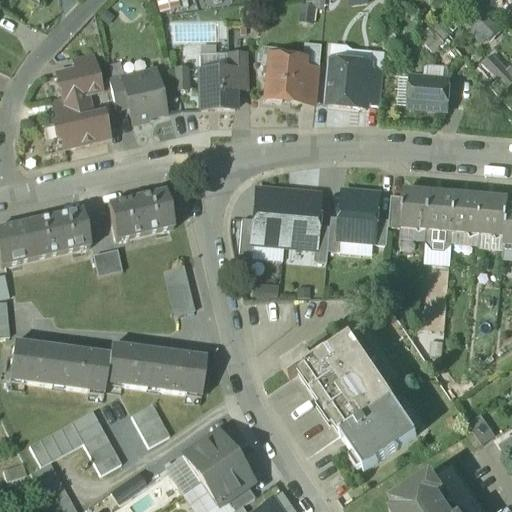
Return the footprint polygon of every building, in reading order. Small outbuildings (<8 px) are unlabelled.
[(43,0),(22,0),(37,9),(43,0)] [(174,0),(154,0),(158,17),(178,13),(174,0)] [(508,74),(493,58),(484,67),(499,83),(508,74)] [(226,59),(199,60),(199,77),(226,76),(226,59)] [(247,59),(226,59),(226,76),(233,76),(234,95),(248,95),(247,59)] [(89,61),(74,65),(77,77),(92,73),(89,61)] [(303,64),(268,61),(268,71),(263,74),(262,80),(266,86),(265,105),(281,107),(281,106),(300,107),(303,71),(303,64)] [(370,70),(331,68),(326,111),(367,114),(367,111),(370,75),(370,70)] [(317,73),(303,71),(300,107),(314,108),(317,73)] [(77,77),(58,81),(59,87),(57,89),(60,99),(62,101),(63,105),(80,101),(98,96),(92,73),(77,77)] [(384,76),(370,75),(367,111),(380,112),(384,76)] [(226,76),(199,77),(200,115),(235,114),(234,95),(233,76),(226,76)] [(411,82),(399,81),(397,109),(409,110),(411,82)] [(123,82),(108,86),(115,116),(129,113),(123,89),(124,89),(123,82)] [(124,89),(123,89),(129,113),(133,130),(148,126),(147,124),(164,120),(155,82),(124,89)] [(449,85),(411,82),(409,110),(446,113),(449,85)] [(511,95),(499,83),(490,91),(511,113),(511,95)] [(83,113),(56,120),(58,130),(55,130),(54,132),(57,143),(58,144),(61,144),(64,154),(106,144),(101,122),(86,125),(83,113)] [(281,250),(284,195),(255,193),(253,225),(252,249),(281,250)] [(341,224),(340,246),(377,248),(379,222),(381,196),(343,193),(341,224)] [(430,196),(404,194),(403,202),(400,231),(427,234),(430,196)] [(284,195),(281,250),(314,253),(315,230),(317,197),(284,195)] [(163,196),(106,210),(114,246),(172,233),(163,196)] [(456,198),(430,196),(427,234),(452,236),(456,198)] [(481,201),(456,198),(452,236),(478,238),(481,201)] [(403,202),(391,201),(389,230),(400,231),(403,202)] [(507,203),(481,201),(478,238),(504,240),(507,211),(507,203)] [(511,211),(507,211),(504,240),(503,249),(511,249),(511,211)] [(79,216),(0,234),(0,273),(88,252),(79,216)] [(379,222),(377,248),(387,249),(388,223),(379,222)] [(327,231),(325,256),(339,257),(340,246),(341,224),(327,223),(327,231)] [(252,249),(253,225),(240,224),(237,261),(250,261),(252,249)] [(314,253),(313,267),(324,267),(325,256),(327,231),(315,230),(314,253)] [(452,236),(427,234),(426,244),(432,253),(444,254),(452,247),(452,236)] [(511,249),(503,249),(502,262),(511,263),(511,249)] [(115,255),(91,261),(96,282),(120,277),(115,255)] [(182,271),(163,276),(173,320),(193,316),(182,271)] [(3,283),(0,283),(0,305),(8,304),(3,283)] [(276,301),(276,288),(249,288),(249,300),(276,301)] [(5,308),(0,308),(0,343),(8,344),(5,308)] [(349,339),(314,364),(308,355),(282,372),(290,383),(298,377),(341,440),(393,404),(349,339)] [(108,360),(13,347),(7,386),(103,399),(104,389),(108,360)] [(204,363),(110,350),(108,360),(104,389),(199,402),(204,363)] [(393,404),(341,440),(364,474),(416,438),(393,404)] [(130,420),(147,452),(169,441),(152,409),(130,420)] [(70,427),(82,448),(100,480),(121,468),(91,415),(70,427)] [(495,440),(481,418),(468,427),(482,449),(495,440)] [(28,451),(40,472),(82,448),(70,427),(28,451)] [(214,438),(182,461),(199,487),(236,462),(232,458),(229,457),(226,456),(214,438)] [(182,499),(199,487),(182,461),(164,473),(182,499)] [(236,462),(199,487),(216,511),(218,511),(227,506),(247,492),(250,490),(238,473),(238,469),(238,466),(236,462)] [(73,511),(49,467),(40,472),(30,477),(48,511),(73,511)] [(146,491),(137,478),(110,497),(119,510),(146,491)] [(431,480),(391,508),(394,511),(447,511),(440,502),(444,498),(431,480)] [(247,492),(227,506),(231,511),(239,511),(254,502),(247,492)] [(273,504),(279,511),(293,511),(283,497),(273,504)]
